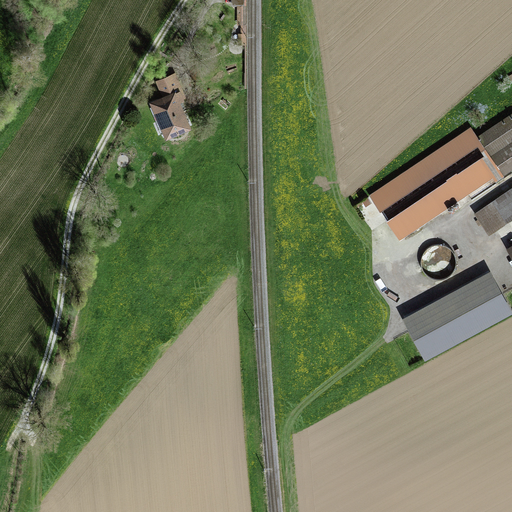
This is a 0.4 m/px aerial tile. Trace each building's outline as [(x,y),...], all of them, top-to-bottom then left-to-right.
[(176,75),(158,83),(166,99),(183,91),(176,75)] [(161,107),(174,135),(193,126),(179,98),(161,107)] [(511,114),(480,135),(506,175),(511,171),(511,114)] [(471,129),(372,194),(379,205),(478,140),(471,129)] [(454,189),(394,228),(400,238),(493,176),(482,159),(449,181),(454,189)] [(511,192),(477,216),(493,238),(511,224),(511,192)] [(494,283),(408,328),(423,356),(509,312),(494,283)]
